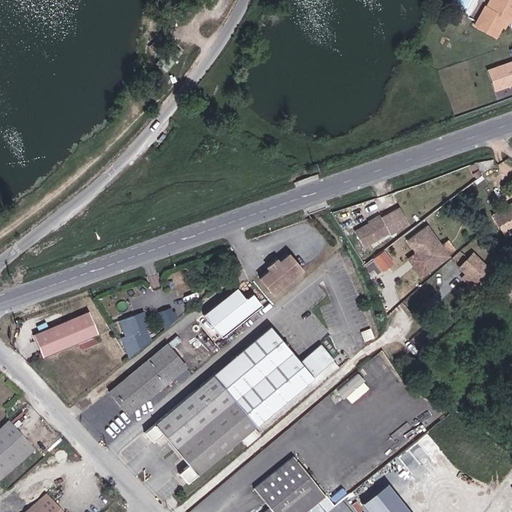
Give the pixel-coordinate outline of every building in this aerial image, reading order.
[(511,0),(491,0),(488,7),(485,5),(475,24),(496,36),(502,25),(506,19),(509,20),(511,21),(511,19),(511,0)] [(163,51),(156,42),(149,46),(157,56),(163,51)] [(172,44),(157,63),(167,71),(182,52),(172,44)] [(511,59),(489,67),(496,90),(511,84),(511,59)] [(511,203),(501,210),(511,228),(511,203)] [(355,230),(363,246),(390,230),(391,231),(408,222),(400,206),(383,216),(383,215),(370,221),(355,230)] [(370,221),(383,215),(381,212),(369,219),(370,221)] [(442,246),(427,226),(408,240),(417,252),(431,270),(450,255),(448,253),(442,246)] [(442,246),(448,253),(455,248),(450,240),(442,246)] [(423,276),(431,270),(417,252),(409,258),(423,276)] [(458,266),(465,272),(479,286),(493,273),(472,252),(458,266)] [(378,253),(368,261),(376,271),(383,266),(380,263),(383,260),(378,253)] [(273,294),(301,270),(288,254),(279,261),(277,259),(267,267),(269,270),(259,278),(273,294)] [(508,287),(511,282),(511,273),(507,269),(499,278),(508,287)] [(479,286),(465,272),(461,277),(475,291),(479,286)] [(219,337),(260,304),(252,294),(245,299),(236,288),(202,314),(219,337)] [(159,312),(165,327),(174,320),(170,311),(169,308),(159,312)] [(142,310),(119,320),(124,333),(125,332),(126,335),(122,337),(130,356),(150,340),(145,328),(149,326),(142,310)] [(317,342),(330,331),(313,310),(300,321),(317,342)] [(96,336),(99,335),(90,311),(34,334),(43,357),(78,343),(95,336),(96,336)] [(179,472),(187,482),(240,437),(253,427),(333,360),(320,344),(304,357),(308,362),(303,366),(299,362),(270,327),(235,356),(248,371),(226,390),(213,375),(145,432),(153,441),(162,433),(188,465),(179,472)] [(98,343),(95,336),(78,343),(81,350),(98,343)] [(458,337),(453,341),(461,349),(465,345),(458,337)] [(461,349),(453,341),(449,345),(456,353),(461,349)] [(186,367),(167,344),(109,391),(128,414),(186,367)] [(213,375),(226,390),(248,371),(235,356),(213,375)] [(299,362),(303,366),(308,362),(304,357),(299,362)] [(359,370),(338,387),(351,403),(372,386),(359,370)] [(0,478),(32,450),(7,422),(0,427),(0,478)] [(240,437),(247,445),(260,435),(253,427),(240,437)] [(260,511),(302,511),(324,494),(293,456),(254,488),(269,505),(260,511)] [(367,502),(375,511),(416,511),(394,482),(367,502)] [(104,499),(111,492),(104,485),(97,492),(104,499)] [(61,511),(46,494),(25,511),(61,511)]
